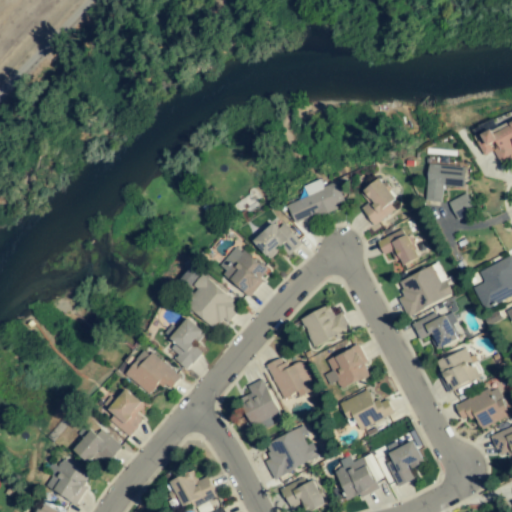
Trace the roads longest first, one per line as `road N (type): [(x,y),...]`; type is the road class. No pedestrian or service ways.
road 1 (residential): [(341,267),(300,293),(114,511)]
road 2 (residential): [(341,267),(355,274),(454,466),(450,490),(411,511)]
road 3 (residential): [(266,511),(233,448),(200,408)]
